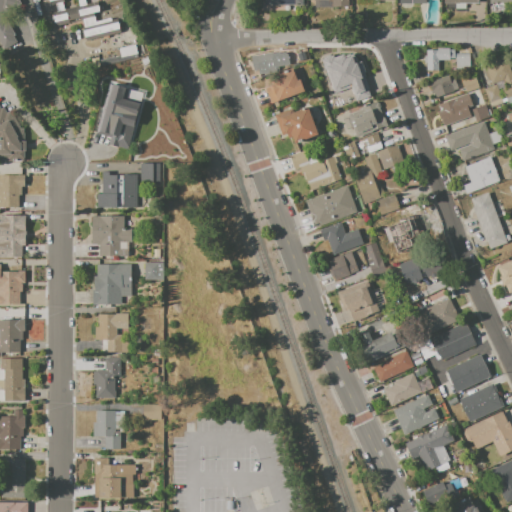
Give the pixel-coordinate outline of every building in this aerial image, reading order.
[(0,0),(18,0),(21,5),(3,15),(14,36),(13,37),(16,43),(3,50),(0,44),(0,0)] [(42,16),(37,17),(31,0),(39,0),(40,2),(38,2),(42,16)] [(83,0),(85,4),(96,2),(98,12),(92,13),(94,22),(109,18),(109,20),(116,19),(118,30),(84,38),(81,28),(83,27),(81,20),(54,26),(54,23),(51,23),(50,17),(52,17),(51,12),(56,11),(54,4),(49,5),(48,0),(61,0),(62,2),(61,2),(63,10),(78,6),(76,0),(83,0)] [(443,0),(443,3),(455,4),(454,8),(464,8),(465,3),(479,3),(478,0),(443,0)] [(511,0),(511,5),(503,5),(503,11),(490,11),(490,3),(487,3),(487,0),(511,0)] [(135,46),(138,58),(101,67),(100,61),(121,56),(119,49),(135,46)] [(448,48),(448,50),(453,49),(454,58),(448,58),(448,60),(437,60),(438,70),(426,70),(426,63),(423,63),(423,56),(425,56),(425,50),(436,50),(436,48),(448,48)] [(272,52),(276,71),(267,73),(266,68),(253,71),(250,56),(272,52)] [(468,53),(469,67),(455,68),(454,54),(468,53)] [(331,54),(333,67),(314,71),(311,58),(331,54)] [(498,58),(500,62),(506,60),(511,75),(511,95),(511,96),(511,99),(511,102),(507,104),(506,101),(490,107),(483,89),(495,84),(495,82),(490,84),(484,68),(490,66),(489,62),(498,58)] [(370,66),(376,82),(371,84),(372,87),(366,89),(365,86),(357,89),(358,93),(351,95),(346,79),(362,74),(361,69),(370,66)] [(292,68),(296,80),(299,79),(304,91),(270,103),(264,88),(271,85),(269,80),(275,78),(274,75),(292,68)] [(448,75),(450,80),(454,79),(457,88),(453,90),(453,91),(432,98),(429,91),(431,90),(428,82),(448,75)] [(474,76),(478,87),(466,92),(461,80),(474,76)] [(320,91),(328,88),(327,85),(335,83),(337,90),(339,89),(346,107),(328,114),(320,91)] [(136,104),(132,121),(119,117),(118,121),(114,120),(111,132),(99,129),(110,86),(123,89),(120,100),(136,104)] [(467,93),(471,105),(466,107),(470,116),(444,126),(443,124),(442,124),(437,112),(439,111),(436,105),(467,93)] [(376,101),(377,103),(378,103),(379,107),(378,108),(382,118),(383,117),(387,126),(356,137),(346,110),(360,104),(361,107),(376,101)] [(484,104),(489,117),(475,122),(471,109),(484,104)] [(0,109),(3,107),(6,113),(10,110),(20,128),(23,128),(23,132),(24,134),(23,141),(25,141),(25,151),(24,151),(24,156),(23,158),(23,161),(7,161),(7,160),(0,160),(0,109)] [(307,107),(318,134),(294,143),(292,136),(288,138),(287,133),(281,135),(274,115),(291,108),(293,112),(307,107)] [(482,121),(487,134),(498,130),(502,140),(491,144),(493,149),(462,161),(457,147),(449,150),(444,136),(482,121)] [(376,133),(379,142),(381,148),(368,152),(367,151),(366,152),(362,142),(363,142),(361,138),(376,133)] [(352,140),(358,156),(347,160),(341,145),(352,140)] [(396,144),(403,162),(397,165),(399,171),(392,173),(390,167),(383,169),(376,152),(396,144)] [(334,156),(336,162),(335,163),(340,180),(309,189),(306,179),(305,179),(303,174),(303,173),(301,174),(299,168),(294,170),(289,155),(304,150),(308,164),(334,156)] [(374,154),(382,176),(377,178),(383,195),(379,196),(380,197),(363,204),(353,177),(352,177),(349,168),(354,166),(357,175),(368,171),(363,158),(374,154)] [(489,156),(499,181),(465,194),(462,185),(470,182),(464,166),(489,156)] [(159,164),(159,183),(157,183),(157,182),(140,182),(140,164),(159,164)] [(136,175),(136,208),(96,208),(96,194),(102,194),(101,172),(109,172),(109,175),(136,175)] [(0,175),(24,175),(24,186),(21,186),(21,195),(19,195),(19,207),(0,207),(0,175)] [(346,185),(351,199),(358,196),(364,210),(356,213),(356,212),(314,227),(304,201),(346,185)] [(487,192),(506,242),(488,249),(485,241),(484,242),(471,207),(473,206),(470,199),(487,192)] [(394,194),(399,208),(380,215),(374,201),(394,194)] [(0,216),(23,216),(23,245),(20,245),(20,256),(4,256),(4,258),(0,258),(0,243),(3,243),(3,233),(1,233),(1,229),(0,229),(0,216)] [(123,216),(123,229),(131,229),(131,242),(127,242),(127,257),(99,256),(99,245),(91,245),(92,216),(123,216)] [(429,221),(436,246),(427,249),(426,246),(411,250),(407,236),(422,232),(420,224),(429,221)] [(357,229),(362,243),(333,254),(327,239),(323,241),(319,230),(340,222),(344,234),(357,229)] [(374,242),(385,271),(372,276),(366,259),(368,258),(364,246),(374,242)] [(350,251),(357,270),(349,273),(350,275),(335,280),(334,276),(331,277),(327,267),(330,266),(327,259),(350,251)] [(398,264),(419,256),(421,260),(436,255),(442,271),(426,277),(424,271),(419,273),(422,279),(406,285),(398,264)] [(511,259),(511,292),(508,294),(505,285),(503,286),(499,277),(501,276),(496,267),(511,259)] [(162,262),(162,280),(144,280),(144,262),(162,262)] [(131,264),(131,296),(121,296),(121,305),(92,305),(92,290),(94,290),(94,287),(93,287),(93,277),(96,277),(96,264),(131,264)] [(0,272),(23,272),(23,283),(21,283),(21,292),(18,292),(18,305),(0,305),(0,272)] [(397,272),(402,285),(394,288),(389,275),(397,272)] [(367,281),(378,311),(365,316),(366,316),(353,321),(348,309),(343,311),(336,292),(367,281)] [(448,298),(458,320),(429,334),(418,312),(448,298)] [(127,313),(127,329),(116,329),(116,335),(128,335),(128,353),(107,353),(107,340),(94,340),(94,327),(98,327),(98,314),(115,314),(115,313),(127,313)] [(0,320),(23,320),(23,333),(18,333),(18,353),(0,353),(0,320)] [(465,323),(469,333),(475,345),(441,360),(431,338),(465,323)] [(399,331),(407,328),(412,341),(405,344),(399,331)] [(396,332),(403,346),(367,363),(360,347),(364,345),(359,336),(368,332),(372,341),(390,332),(391,334),(396,332)] [(435,354),(424,359),(416,343),(428,338),(435,354)] [(403,348),(404,351),(405,350),(413,366),(379,382),(372,368),(384,363),(382,358),(403,348)] [(479,354),(489,376),(456,392),(445,370),(479,354)] [(119,358),(119,376),(114,376),(114,398),(95,398),(95,385),(92,385),(92,372),(95,372),(95,370),(104,371),(104,358),(119,358)] [(0,359),(22,359),(22,379),(25,379),(25,401),(0,401),(0,359)] [(411,373),(420,391),(390,406),(382,390),(393,385),(391,382),(411,373)] [(492,383),(502,406),(469,422),(458,399),(492,383)] [(426,394),(431,405),(422,409),(424,412),(433,408),(438,418),(403,435),(392,410),(404,405),(404,404),(408,402),(408,403),(426,394)] [(143,405),(161,405),(161,420),(148,420),(148,421),(142,421),(143,405)] [(21,411),(21,417),(23,417),(23,428),(21,428),(21,437),(18,437),(18,450),(0,450),(0,417),(12,417),(12,411),(21,411)] [(113,411),(112,432),(109,432),(109,449),(94,449),(94,437),(82,437),(82,422),(85,422),(85,411),(113,411)] [(501,411),(506,422),(508,421),(511,429),(511,449),(498,456),(491,441),(475,449),(472,441),(470,442),(466,440),(462,433),(464,429),(501,411)] [(445,424),(453,441),(442,445),(448,460),(445,461),(448,468),(436,473),(434,467),(425,471),(422,466),(420,467),(418,463),(422,462),(419,456),(412,460),(404,443),(416,438),(416,437),(423,434),(445,424)] [(135,465),(135,475),(131,475),(131,484),(133,484),(133,498),(94,498),(94,459),(108,458),(108,465),(135,465)] [(23,459),(23,498),(0,498),(0,468),(9,468),(9,459),(23,459)] [(511,459),(511,498),(505,502),(490,469),(511,459)] [(446,480),(453,495),(429,506),(422,491),(446,480)] [(468,496),(473,508),(476,507),(478,511),(458,511),(454,503),(468,496)] [(27,511),(28,502),(0,502),(0,511),(27,511)]
